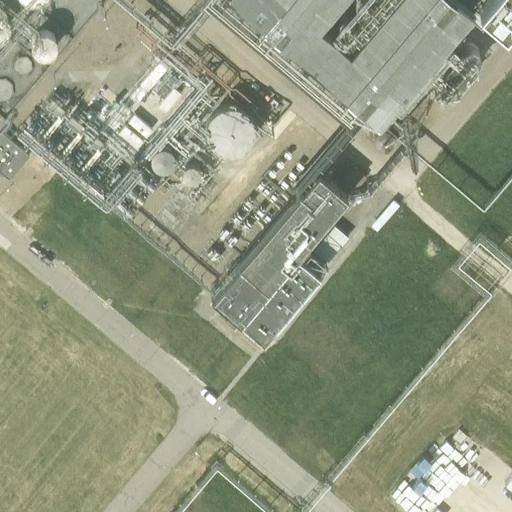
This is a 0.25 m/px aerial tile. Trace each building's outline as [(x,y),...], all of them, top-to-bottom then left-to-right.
[(366,129),(468,7),(459,0),(388,0),(349,46),(318,19),(333,0),(237,0),(243,4),(240,7),(258,22),(261,19),(368,111),(356,122),(366,129)] [(506,33),(511,25),(511,0),(488,0),(480,11),(506,33)] [(478,58),(478,57),(478,55),(477,53),(476,51),(475,50),(474,49),(472,48),(470,47),(469,47),(467,47),(465,48),(463,49),(462,50),(461,51),(460,53),(459,55),(459,57),(459,58),(460,60),(461,62),(462,63),(463,64),(465,65),(467,66),(469,66),(470,66),(472,65),(474,64),(475,63),(476,62),(477,60),(478,58)] [(163,53),(139,80),(109,116),(92,100),(78,116),(96,131),(99,128),(136,158),(199,82),(163,53)] [(452,90),(452,88),(452,87),(452,85),(451,83),(450,82),(449,82),(447,80),(446,79),(444,79),(443,79),(441,79),(439,79),(438,80),(437,81),(436,82),(435,84),(434,85),(433,87),(433,88),(433,90),(434,91),(435,93),(436,94),(436,95),(438,96),(440,97),(441,97),(443,98),(444,97),(446,97),(447,96),(449,95),(451,93),(452,91),(452,90)] [(405,99),(387,121),(410,140),(428,118),(405,99)] [(245,146),(246,144),(249,141),(251,139),(252,136),(253,134),(254,131),(254,129),(255,126),(254,123),(254,121),(253,118),(253,116),(252,114),(250,112),(249,109),(247,107),(245,105),(244,104),(241,103),(239,102),(237,101),(235,100),(232,100),(229,100),(225,100),(222,100),(220,101),(217,102),(215,104),(213,105),(211,107),(209,109),(207,111),(206,113),(204,116),(203,118),(203,121),(202,123),(202,125),(202,128),(203,131),(203,133),(204,136),(205,138),(206,140),(208,142),(210,144),(212,146),(214,148),(215,149),(218,150),(220,150),(222,151),(225,152),(228,152),(230,152),(233,151),(236,151),(238,150),(241,149),(243,147),(245,146)] [(30,154),(3,131),(0,133),(0,147),(9,155),(0,166),(0,170),(9,178),(30,154)] [(340,182),(352,193),(366,177),(353,166),(340,182)] [(298,250),(339,203),(346,196),(316,170),(212,290),(264,335),(321,270),(298,250)] [(335,221),(326,232),(342,246),(352,234),(335,221)] [(316,243),(332,257),(342,246),(326,232),(316,243)] [(467,471),(484,484),(503,460),(486,447),(467,471)]
